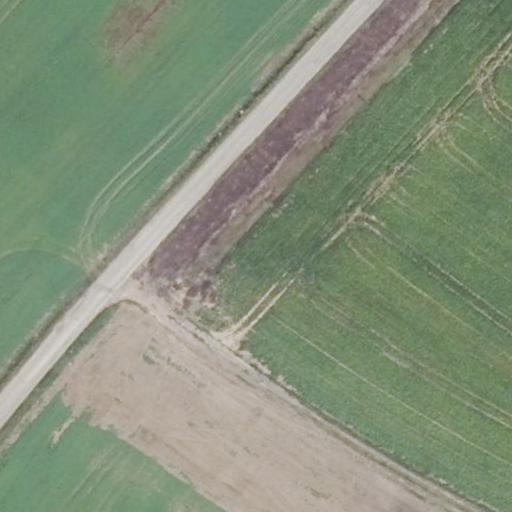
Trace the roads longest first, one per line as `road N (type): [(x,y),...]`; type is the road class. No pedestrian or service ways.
road 1 (unclassified): [(0,416),(368,0)]
road 2 (track): [(457,511),(419,494),(115,280)]
